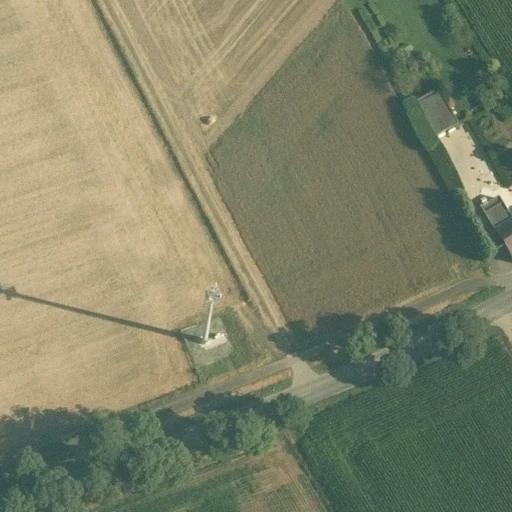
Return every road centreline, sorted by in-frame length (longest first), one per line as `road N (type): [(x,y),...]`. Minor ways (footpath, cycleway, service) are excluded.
road 1 (secondary): [(511,301),(309,395),(10,511)]
road 2 (track): [(107,0),(309,395)]
